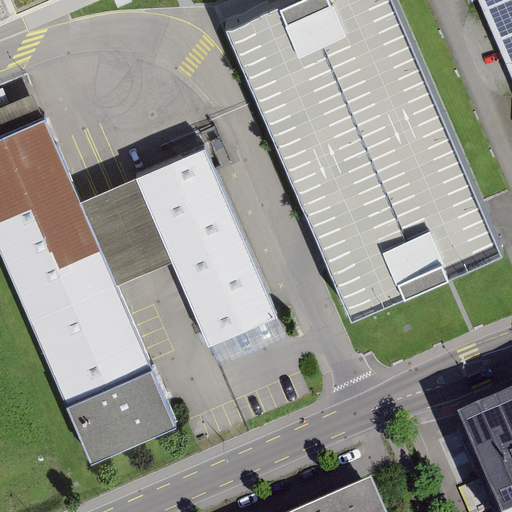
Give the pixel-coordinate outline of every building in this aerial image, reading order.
[(227,0),(339,265),(357,315),(509,249),(403,0),(227,0)] [(511,0),(469,0),(511,90),(511,0)] [(32,90),(0,104),(0,294),(52,412),(76,466),(173,423),(113,287),(170,261),(206,342),(275,311),(200,143),(79,197),(32,90)] [(511,511),(511,405),(446,434),(480,511),(511,511)] [(378,511),(371,494),(326,511),(378,511)]
